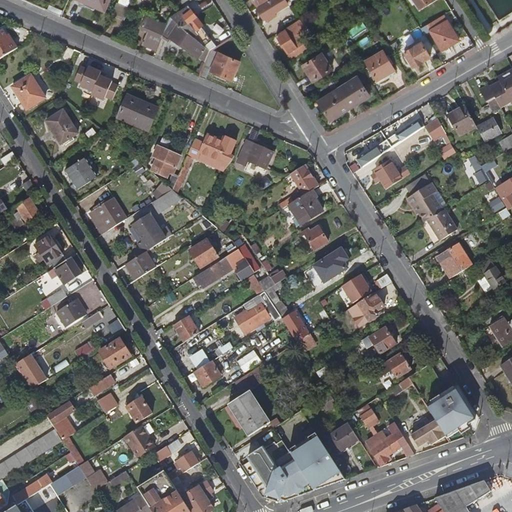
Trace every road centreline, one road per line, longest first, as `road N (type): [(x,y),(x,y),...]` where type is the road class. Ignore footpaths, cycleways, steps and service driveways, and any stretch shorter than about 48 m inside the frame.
road 1 (residential): [(0,111),(254,511)]
road 2 (residential): [(321,148),(511,442)]
road 3 (residential): [(0,3),(272,122)]
road 4 (primary): [(326,511),(511,445)]
road 5 (residential): [(321,148),(490,51)]
road 6 (residential): [(226,0),(299,114)]
